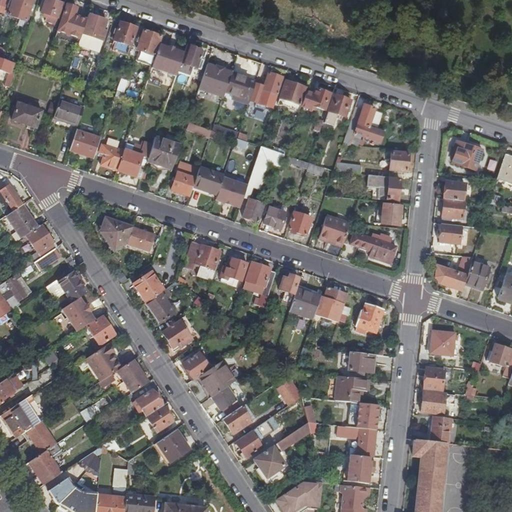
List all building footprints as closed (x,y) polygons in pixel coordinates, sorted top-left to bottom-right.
[(0,0),(0,13),(24,22),(30,0),(11,0),(11,3),(0,0)] [(60,4),(47,0),(44,0),(40,13),(46,16),(44,21),(54,24),(60,4)] [(54,37),(77,45),(85,21),(74,17),(76,10),(65,6),(54,37)] [(77,45),(76,47),(97,54),(104,32),(101,31),(104,22),(87,16),(85,21),(77,45)] [(135,29),(119,24),(113,42),(115,42),(112,52),(126,56),(135,29)] [(159,38),(142,32),(136,51),(152,57),(159,38)] [(177,71),(179,63),(177,62),(182,46),(172,43),(169,48),(166,47),(162,58),(172,62),(170,69),(177,71)] [(179,63),(176,73),(188,77),(191,68),(199,70),(202,60),(200,60),(202,52),(185,46),(179,63)] [(0,59),(0,71),(12,75),(15,65),(2,61),(0,59)] [(160,64),(153,61),(143,89),(150,92),(160,64)] [(205,65),(197,90),(221,98),(223,92),(229,74),(221,71),(221,70),(213,67),(212,68),(205,65)] [(199,70),(191,68),(188,77),(196,79),(199,70)] [(254,82),(229,73),(229,74),(223,92),(240,98),(238,103),(246,106),(247,102),(253,85),(254,82)] [(262,88),(253,85),(247,102),(270,109),(280,79),(267,75),(262,88)] [(297,106),(303,89),(284,83),(278,100),(297,106)] [(312,99),(302,96),(298,107),(309,110),(310,110),(313,111),(315,109),(322,111),(328,95),(314,91),(312,99)] [(332,97),(323,123),(331,126),(335,116),(337,116),(337,119),(342,120),(348,102),(332,97)] [(58,101),(52,118),(76,127),(82,109),(58,101)] [(40,112),(17,104),(11,121),(34,129),(40,112)] [(353,128),(351,136),(377,145),(381,132),(371,128),(370,130),(364,129),(371,111),(361,108),(359,112),(355,125),(352,125),(351,127),(353,128)] [(359,112),(352,110),(340,147),(347,148),(351,136),(353,128),(351,127),(352,125),(355,125),(359,112)] [(196,127),(187,123),(185,130),(194,133),(195,131),(196,127)] [(320,127),(314,124),(312,132),(317,134),(320,127)] [(210,131),(200,128),(199,132),(198,133),(208,136),(210,131)] [(99,140),(75,132),(68,151),(93,159),(99,140)] [(234,139),(229,154),(242,159),(247,144),(244,142),(236,140),(234,139)] [(176,149),(153,141),(151,146),(146,161),(170,169),(176,149)] [(124,145),(121,153),(115,171),(140,179),(146,161),(151,146),(140,142),(139,147),(132,145),(131,147),(124,145)] [(450,164),(472,171),(479,151),(457,144),(450,164)] [(100,166),(115,171),(121,153),(101,146),(98,154),(103,155),(100,166)] [(246,187),(251,189),(258,191),(267,166),(278,169),(280,163),(282,156),(259,148),(246,187)] [(405,155),(389,153),(387,170),(404,172),(405,155)] [(307,164),(282,156),(280,163),(305,171),(307,164)] [(511,160),(502,157),(495,179),(511,184),(511,160)] [(169,190),(188,197),(191,187),(197,169),(179,163),(169,190)] [(328,171),(307,164),(305,171),(326,178),(328,171)] [(357,167),(334,165),(334,173),(357,175),(357,167)] [(222,177),(197,169),(191,187),(215,195),(221,178),(222,177)] [(397,180),(365,176),(364,187),(376,189),(375,200),(395,203),(397,180)] [(246,187),(221,178),(215,195),(214,201),(238,209),(242,199),(246,187)] [(443,184),(442,200),(460,202),(462,185),(443,184)] [(0,194),(12,212),(20,206),(7,187),(0,191),(0,194)] [(246,187),(242,199),(247,201),(251,189),(246,187)] [(489,196),(486,205),(496,206),(498,199),(489,196)] [(460,202),(442,200),(440,218),(460,220),(462,202),(460,202)] [(262,206),(247,201),(241,218),(256,223),(262,206)] [(12,212),(7,216),(20,235),(36,225),(22,205),(20,206),(12,212)] [(397,209),(381,207),(379,225),(396,227),(397,209)] [(283,214),(267,208),(261,225),(278,230),(283,214)] [(308,219),(292,214),(287,231),(303,236),(308,219)] [(100,234),(113,254),(116,252),(126,245),(131,228),(131,226),(106,217),(100,234)] [(341,245),(348,225),(324,217),(316,239),(325,243),(326,240),(341,245)] [(459,228),(439,225),(437,242),(457,245),(459,228)] [(23,261),(27,268),(39,260),(53,251),(55,249),(40,226),(25,237),(36,253),(23,261)] [(153,236),(131,228),(126,245),(148,253),(153,236)] [(366,238),(352,234),(348,245),(368,253),(367,258),(388,265),(394,248),(386,245),(388,239),(379,237),(378,237),(372,236),(371,236),(368,236),(366,238)] [(188,243),(181,265),(191,272),(194,264),(199,267),(195,277),(210,283),(214,271),(211,271),(217,253),(188,243)] [(53,251),(39,260),(44,268),(58,258),(53,251)] [(107,251),(100,256),(103,261),(110,256),(107,251)] [(438,285),(459,292),(462,285),(469,263),(471,258),(462,257),(457,273),(435,267),(433,279),(438,285)] [(226,270),(221,269),(219,275),(239,282),(244,264),(229,259),(226,270)] [(487,269),(469,263),(462,285),(480,290),(487,269)] [(267,270),(249,264),(241,290),(259,296),(267,270)] [(71,273),(56,283),(64,294),(70,304),(78,299),(85,294),(71,273)] [(132,286),(144,304),(158,295),(162,292),(150,274),(132,286)] [(285,280),(280,279),(276,290),(290,295),(296,280),(286,276),(285,280)] [(178,277),(176,283),(182,287),(185,283),(178,277)] [(511,304),(511,280),(503,277),(495,298),(511,304)] [(55,300),(64,294),(56,283),(55,281),(47,287),(55,300)] [(0,286),(0,296),(1,298),(10,292),(17,303),(25,298),(14,282),(7,287),(4,283),(0,286)] [(319,295),(295,287),(293,292),(307,297),(308,295),(318,298),(319,295)] [(473,289),(470,299),(477,301),(479,291),(473,289)] [(322,299),(342,306),(346,296),(325,290),(322,299)] [(307,297),(293,292),(287,312),(310,320),(318,298),(308,295),(307,297)] [(171,314),(158,295),(144,304),(158,323),(171,314)] [(1,298),(0,296),(0,318),(10,312),(5,304),(1,298)] [(75,334),(93,322),(88,314),(89,314),(84,306),(83,307),(78,299),(70,304),(60,311),(75,334)] [(10,300),(5,304),(10,312),(16,307),(10,300)] [(380,311),(364,305),(361,314),(359,313),(354,327),(373,333),(380,311)] [(17,321),(12,314),(5,318),(10,326),(17,321)] [(228,323),(220,317),(215,320),(223,326),(228,323)] [(193,334),(182,318),(177,322),(177,323),(161,333),(172,349),(179,344),(181,347),(187,343),(186,340),(193,334)] [(87,329),(99,347),(114,336),(102,319),(87,329)] [(235,328),(228,323),(223,326),(230,332),(235,328)] [(453,335),(431,333),(429,354),(450,357),(453,335)] [(107,345),(85,360),(100,382),(109,376),(115,372),(120,369),(110,355),(113,353),(107,345)] [(501,377),(508,380),(511,371),(511,367),(511,352),(494,347),(488,363),(504,368),(501,377)] [(41,357),(47,366),(55,361),(49,352),(41,357)] [(182,363),(192,379),(196,377),(208,369),(197,354),(197,353),(182,363)] [(371,355),(349,353),(347,371),(369,373),(371,355)] [(145,384),(130,362),(120,369),(115,372),(123,382),(131,394),(145,384)] [(219,362),(208,369),(196,377),(211,397),(225,388),(232,382),(219,362)] [(472,362),(469,369),(477,372),(480,364),(472,362)] [(442,371),(425,369),(422,389),(440,391),(442,371)] [(113,381),(109,376),(100,382),(98,383),(102,388),(113,381)] [(339,377),(337,377),(334,401),(348,402),(357,403),(358,391),(365,391),(367,380),(339,377)] [(15,379),(8,384),(14,393),(21,388),(15,379)] [(276,390),(287,406),(300,398),(297,387),(293,389),(288,381),(276,390)] [(0,385),(0,403),(2,402),(8,397),(10,399),(13,397),(12,395),(13,394),(5,382),(0,385)] [(226,418),(239,409),(225,388),(211,397),(210,398),(219,411),(221,411),(226,418)] [(143,418),(159,408),(162,405),(156,397),(153,399),(148,392),(128,405),(135,414),(138,412),(143,418)] [(444,395),(422,392),(420,412),(442,414),(444,395)] [(31,397),(0,417),(15,440),(21,436),(40,423),(45,419),(31,397)] [(357,403),(348,402),(347,412),(356,413),(357,404),(357,403)] [(374,431),(377,405),(357,404),(356,413),(355,429),(374,431)] [(244,405),(239,409),(226,418),(222,420),(232,435),(254,420),(244,405)] [(82,420),(96,416),(93,407),(79,410),(82,420)] [(169,424),(159,408),(143,418),(150,430),(148,431),(150,434),(152,433),(154,434),(169,424)] [(138,412),(135,414),(133,416),(137,422),(143,418),(138,412)] [(446,444),(449,419),(431,417),(429,442),(444,444),(446,444)] [(265,422),(234,443),(245,458),(260,447),(257,442),(272,432),(265,422)] [(40,423),(21,436),(27,443),(30,440),(40,455),(45,452),(55,445),(40,423)] [(306,424),(294,432),(299,439),(308,432),(306,424)] [(358,438),(356,456),(369,457),(372,457),(374,431),(355,429),(342,427),(341,436),(355,437),(355,434),(358,434),(358,438)] [(174,431),(156,443),(169,462),(187,449),(174,431)] [(294,432),(282,440),(270,448),(252,461),(257,468),(253,471),(254,471),(251,473),(261,488),(273,480),(278,477),(275,472),(283,467),(274,454),(279,450),(280,451),(299,439),(294,432)] [(266,442),(270,448),(282,440),(278,434),(266,442)] [(437,511),(444,444),(429,442),(426,442),(413,440),(412,456),(419,457),(413,511),(437,511)] [(60,475),(45,452),(40,455),(29,463),(44,486),(60,475)] [(86,470),(98,479),(100,460),(91,454),(77,463),(86,470)] [(356,456),(351,456),(349,481),(367,484),(369,470),(373,470),(374,462),(369,461),(369,457),(356,456)] [(112,485),(124,487),(126,471),(113,470),(112,485)] [(95,511),(97,494),(78,492),(71,487),(66,480),(48,492),(56,504),(70,511),(95,511)] [(318,506),(321,486),(302,485),(277,502),(283,511),(290,511),(295,509),(296,508),(303,503),(307,503),(307,504),(318,506)] [(365,511),(366,509),(361,508),(362,501),(368,495),(369,488),(340,485),(339,492),(342,495),(340,511),(365,511)] [(95,511),(122,511),(124,496),(124,494),(97,492),(97,494),(95,511)] [(151,511),(154,499),(124,496),(122,511),(151,511)]
